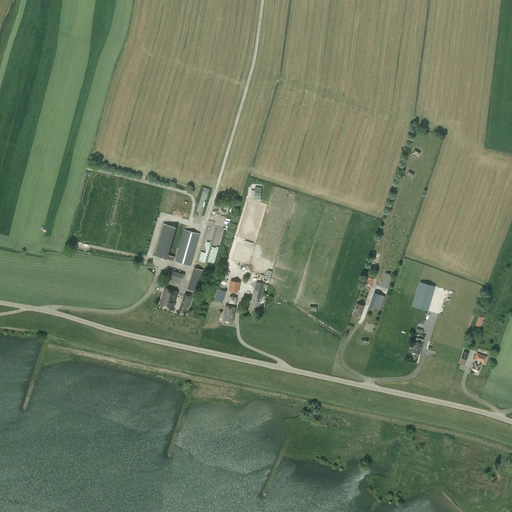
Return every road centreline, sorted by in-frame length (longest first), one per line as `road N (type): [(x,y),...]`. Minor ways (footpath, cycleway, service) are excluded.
road 1 (unclassified): [(511,423),(0,303)]
road 2 (track): [(262,0),(254,60),(185,290)]
